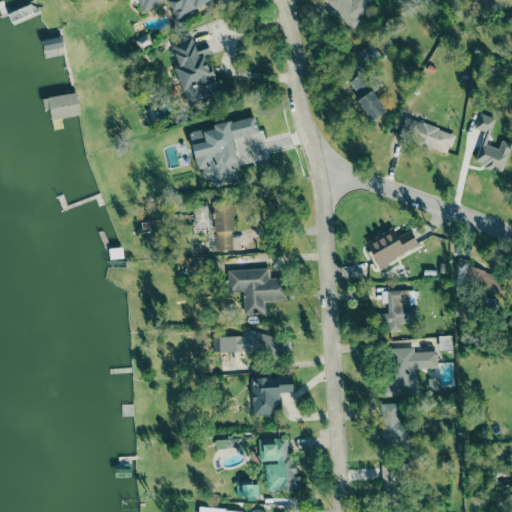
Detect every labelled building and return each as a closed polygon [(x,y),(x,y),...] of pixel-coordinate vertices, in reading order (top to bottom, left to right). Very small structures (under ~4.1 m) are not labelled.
[(137,0),(143,11),(163,0),(167,0),(177,18),(210,0),(137,0)] [(329,0),(349,31),(361,23),(357,17),(372,8),(367,0),(329,0)] [(64,45),(62,36),(43,41),(45,50),(64,45)] [(172,43),(179,66),(176,67),(187,103),(219,94),(207,55),(210,54),(206,40),(194,44),(192,37),(172,43)] [(381,56),(374,43),(357,53),(364,66),(381,56)] [(347,84),(372,120),(387,110),(361,73),(347,84)] [(45,97),(49,120),(80,114),(76,92),(45,97)] [(511,143),(501,140),(499,148),(486,144),(494,117),(479,113),(475,128),(484,131),(474,163),(503,172),(511,143)] [(234,137),(258,133),(255,117),(213,124),(214,128),(190,132),(197,170),(201,170),(204,185),(238,179),(236,171),(239,170),(234,137)] [(455,133),(404,117),(398,137),(449,152),(455,133)] [(234,250),(233,202),(215,202),(216,250),(234,250)] [(419,245),(410,230),(397,236),(392,227),(365,241),(378,266),(419,245)] [(501,292),(505,274),(466,267),(462,284),(501,292)] [(227,269),(228,291),(243,291),(244,314),(266,313),(265,301),(288,300),(287,277),(269,278),(269,268),(227,269)] [(381,291),(382,303),(387,303),(387,313),(379,313),(380,331),(400,330),(400,322),(415,322),(414,289),(381,291)] [(212,337),(213,354),(288,352),(287,333),(248,335),(248,336),(212,337)] [(436,351),(414,351),(414,347),(386,348),(387,393),(416,393),(415,369),(437,368),(436,351)] [(251,378),(253,414),(280,413),(280,392),(293,391),(293,377),(251,378)] [(382,443),(408,442),(408,418),(399,418),(399,403),(381,403),(382,443)] [(215,439),(215,448),(241,447),(241,438),(215,439)] [(266,490),(300,489),(300,475),(296,475),(295,460),(288,460),(288,438),(258,438),(259,462),(265,462),(266,490)] [(380,464),(381,479),(386,479),(386,484),(398,484),(398,463),(380,464)]
